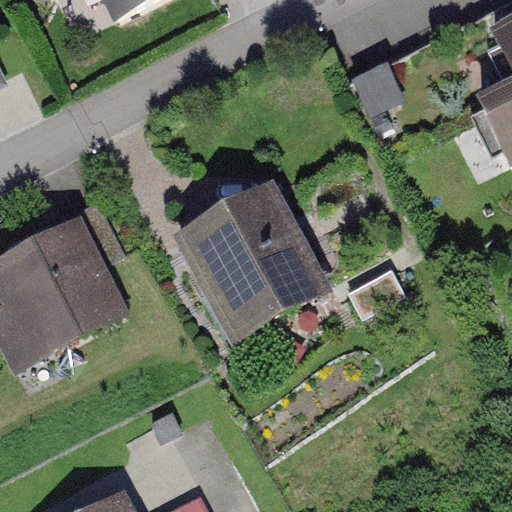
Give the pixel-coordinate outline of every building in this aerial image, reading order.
[(109,0),(122,24),(168,0),(109,0)] [(511,37),(455,66),(509,172),(511,169),(511,37)] [(80,238),(0,280),(0,284),(40,361),(122,318),(99,274),(127,260),(101,209),(73,224),(80,238)] [(275,209),(191,256),(240,344),(325,297),(275,209)] [(404,300),(391,278),(352,299),(365,322),(404,300)]
